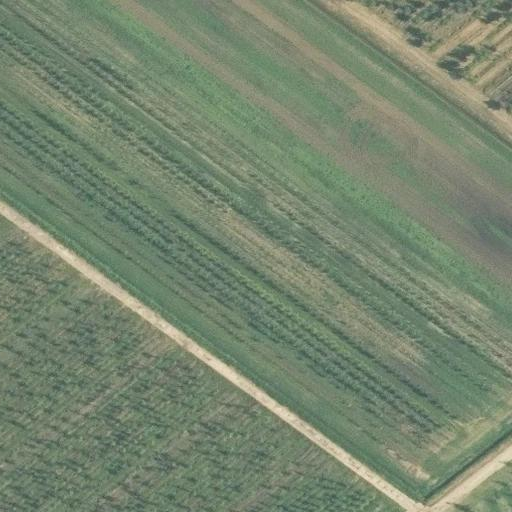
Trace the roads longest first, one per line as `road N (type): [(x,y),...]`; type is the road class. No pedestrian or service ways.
road 1 (track): [(415,511),(0,205)]
road 2 (track): [(343,0),(511,124)]
